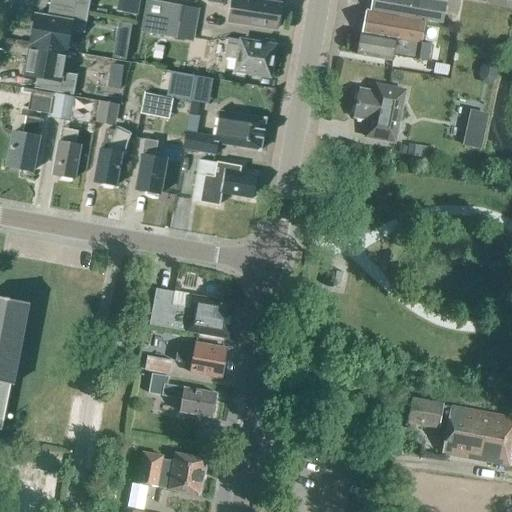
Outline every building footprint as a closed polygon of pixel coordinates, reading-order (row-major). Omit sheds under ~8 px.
[(63,0),(75,2),(73,12),(88,15),(90,0),(63,0)] [(141,15),(141,0),(121,0),(121,14),(141,15)] [(249,2),(237,0),(232,0),(229,22),(276,30),(280,6),(249,1),(249,2)] [(430,0),(371,0),(370,11),(442,23),(445,3),(430,0)] [(511,0),(485,0),(485,5),(511,8),(511,0)] [(162,20),(196,26),(199,10),(165,3),(162,20)] [(71,22),(34,16),(29,46),(66,53),(70,33),(84,35),(88,15),(73,12),(71,22)] [(421,44),(424,23),(365,12),(361,33),(360,33),(356,55),(392,62),(393,56),(417,60),(420,44),(421,44)] [(193,43),(196,26),(162,20),(159,36),(193,43)] [(274,47),(240,42),(240,47),(227,45),(225,58),(237,60),(235,72),(269,78),(274,47)] [(125,62),(128,45),(115,43),(112,59),(125,62)] [(29,46),(23,77),(60,84),(58,94),(73,97),(77,76),(63,73),(66,53),(29,46)] [(115,66),(113,88),(121,88),(123,66),(115,66)] [(168,96),(192,98),(194,74),(170,72),(168,96)] [(394,145),(405,92),(374,85),(372,92),(359,89),(353,119),(366,121),(363,138),(394,145)] [(52,99),(30,95),(29,99),(27,111),(50,115),(53,100),(52,99)] [(69,122),(73,99),(54,95),(50,119),(69,122)] [(154,117),(158,98),(143,95),(140,115),(154,117)] [(190,102),(172,99),(169,113),(188,116),(190,102)] [(115,127),(118,107),(98,104),(95,123),(115,127)] [(482,148),(489,113),(470,110),(464,145),(482,148)] [(218,139),(196,135),(185,133),(182,149),(215,155),(217,144),(260,151),(265,121),(222,114),(219,133),(218,139)] [(185,133),(196,135),(198,118),(188,116),(185,133)] [(37,138),(40,120),(26,117),(22,135),(12,133),(5,168),(32,173),(39,138),(37,138)] [(131,135),(115,127),(114,131),(104,130),(103,137),(100,150),(99,150),(93,184),(116,188),(124,154),(127,144),(131,135)] [(75,146),(77,133),(61,130),(58,143),(58,142),(52,176),(73,180),(79,146),(75,146)] [(154,159),(157,143),(144,140),(141,156),(135,191),(160,195),(166,161),(154,159)] [(407,145),(405,158),(433,162),(435,149),(407,145)] [(217,164),(198,161),(191,201),(219,206),(221,194),(252,200),(256,177),(239,174),(240,168),(217,164)] [(339,290),(342,273),(329,270),(326,288),(339,290)] [(234,304),(221,302),(199,298),(197,312),(171,308),(173,295),(154,292),(148,326),(227,340),(234,304)] [(0,430),(0,431),(9,385),(14,386),(29,304),(0,298),(0,430)] [(220,379),(225,349),(195,344),(194,352),(177,349),(174,362),(191,365),(190,374),(220,379)] [(168,376),(171,361),(147,357),(144,371),(168,376)] [(211,418),(215,395),(166,386),(168,378),(151,375),(148,394),(181,400),(179,413),(211,418)] [(445,439),(451,408),(450,408),(442,407),(442,406),(412,401),(408,422),(436,427),(436,431),(441,438),(445,439)] [(511,418),(451,408),(445,439),(442,456),(509,468),(511,460),(508,459),(510,449),(511,449),(511,418)] [(85,511),(92,473),(97,446),(88,445),(75,511),(85,511)] [(173,462),(162,460),(162,457),(142,453),(136,485),(131,508),(151,511),(156,488),(199,496),(205,460),(174,454),(173,462)]
